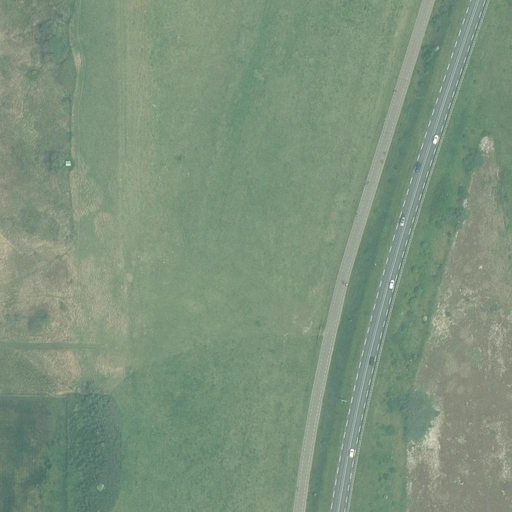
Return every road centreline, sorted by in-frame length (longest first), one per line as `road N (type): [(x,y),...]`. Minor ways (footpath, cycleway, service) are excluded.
road 1 (primary): [(337,511),(408,209),(478,0)]
road 2 (unclassified): [(298,511),(345,266),(427,0)]
